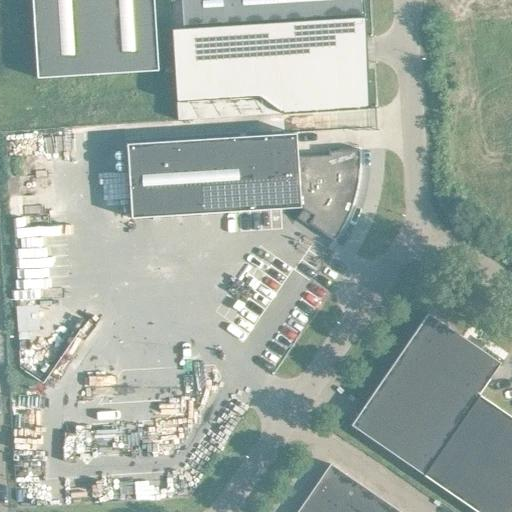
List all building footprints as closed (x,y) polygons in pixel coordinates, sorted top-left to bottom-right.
[(33,0),(38,72),(159,64),(154,0),(33,0)] [(182,0),(184,23),(173,23),(177,96),(260,91),(283,108),(370,102),(365,12),(364,0),(182,0)] [(511,63),(475,66),(481,155),(511,152),(511,63)] [(127,138),(132,212),(301,202),(304,203),(302,206),(312,213),(309,217),(335,235),(350,206),(359,176),(360,143),(330,145),(330,149),(298,151),(297,127),(127,138)] [(351,419),(424,469),(486,511),(508,511),(511,507),(511,411),(479,389),(501,357),(429,307),(351,419)] [(293,511),(410,511),(331,458),(293,511)]
